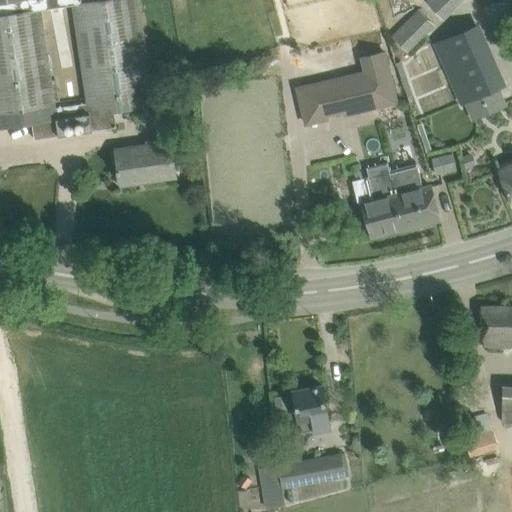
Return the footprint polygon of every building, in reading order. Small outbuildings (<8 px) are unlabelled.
[(0,0),(0,127),(32,123),(34,139),(116,127),(114,111),(154,105),(138,0),(92,0),(82,2),(81,0),(0,0)] [(443,19),(463,0),(427,0),(426,1),(443,19)] [(392,35),(408,51),(434,25),(418,9),(392,35)] [(434,43),(461,103),(503,84),(476,25),(434,43)] [(359,56),(363,71),(370,108),(375,107),(399,102),(386,50),(363,55),(359,56)] [(370,108),(363,71),(317,82),(295,87),(304,126),(329,120),(329,117),(370,108)] [(167,139),(160,140),(160,138),(145,140),(146,146),(116,151),(118,169),(116,169),(117,173),(119,173),(121,183),(139,181),(138,178),(174,172),(174,176),(175,175),(170,141),(188,138),(182,99),(162,102),(167,139)] [(511,149),(493,157),(511,201),(511,149)] [(452,153),(432,158),(436,173),(455,168),(452,153)] [(394,190),(390,171),(389,171),(388,163),(367,168),(369,176),(368,177),(374,200),(362,203),(372,235),(404,227),(396,189),(394,190)] [(415,163),(390,171),(394,190),(396,189),(404,227),(439,218),(429,186),(422,188),(415,163)] [(511,306),(481,306),(480,326),(480,345),(511,345),(511,306)] [(503,422),(511,422),(511,385),(503,385),(503,422)] [(293,391),(296,410),(298,421),(300,421),(302,432),(329,427),(322,386),(293,391)] [(460,423),(471,457),(497,449),(486,414),(460,423)] [(341,456),(279,468),(282,489),(287,488),(289,502),(299,500),(297,486),(345,477),(341,456)]
